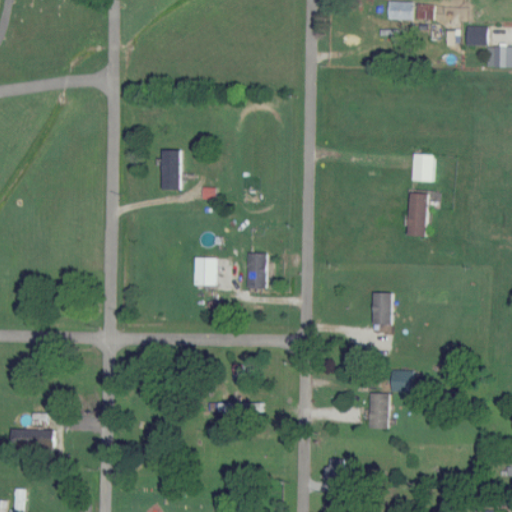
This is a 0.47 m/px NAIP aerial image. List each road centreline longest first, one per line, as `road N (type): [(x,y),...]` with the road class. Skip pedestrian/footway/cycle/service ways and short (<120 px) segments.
road 1 (residential): [(302,511),(313,0)]
road 2 (residential): [(105,511),(114,0)]
road 3 (residential): [(306,343),(0,339)]
